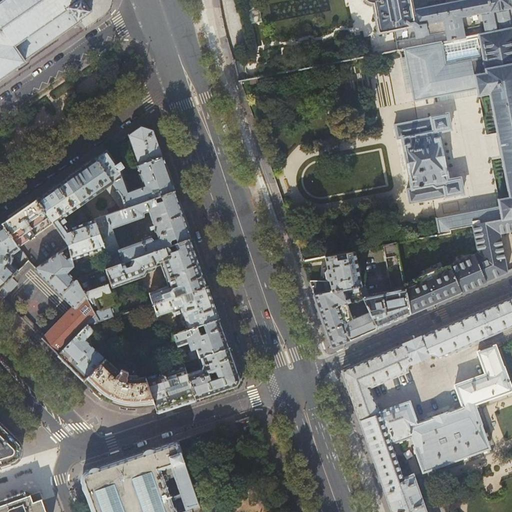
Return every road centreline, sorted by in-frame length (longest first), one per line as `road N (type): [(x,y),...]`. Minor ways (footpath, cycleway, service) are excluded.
road 1 (primary): [(185,74),(294,380)]
road 2 (residential): [(294,380),(511,285)]
road 3 (residential): [(185,74),(0,197)]
road 4 (tertiary): [(90,450),(294,380)]
road 5 (residential): [(0,103),(152,0)]
road 6 (primary): [(294,380),(341,511)]
road 7 (tertiary): [(90,450),(0,361)]
